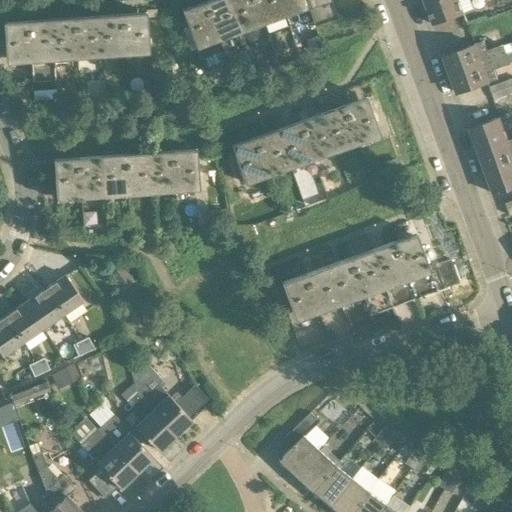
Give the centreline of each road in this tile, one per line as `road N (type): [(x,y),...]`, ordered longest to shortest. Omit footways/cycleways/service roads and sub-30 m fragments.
road 1 (residential): [(507,312),(394,0)]
road 2 (residential): [(218,439),(265,396),(317,366),(507,312)]
road 3 (residential): [(0,268),(24,219),(20,172),(0,120)]
